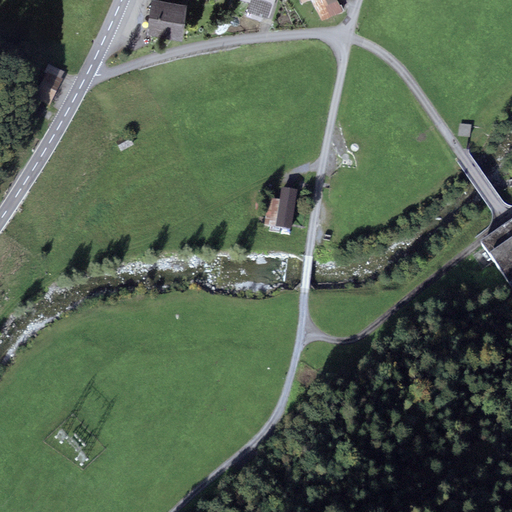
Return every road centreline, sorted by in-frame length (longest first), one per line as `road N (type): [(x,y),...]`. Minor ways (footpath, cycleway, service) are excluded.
road 1 (residential): [(346,36),(301,331)]
road 2 (residential): [(84,79),(217,43),(346,36)]
road 3 (residential): [(346,36),(405,74),(506,219)]
road 4 (unclassified): [(301,331),(360,336),(506,219)]
road 5 (unclassified): [(177,511),(274,422),(301,331)]
road 6 (primary): [(84,79),(0,220)]
